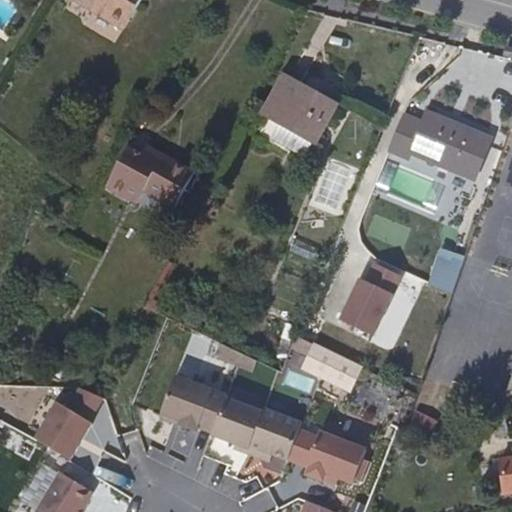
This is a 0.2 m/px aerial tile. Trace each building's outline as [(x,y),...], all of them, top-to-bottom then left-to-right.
[(67,0),(116,28),(131,0),(67,0)] [(312,146),(334,107),(282,77),(260,115),(312,146)] [(474,178),(491,136),(425,107),(420,118),(400,110),(385,146),(405,155),(408,149),(474,178)] [(283,133),(278,144),(307,157),(312,146),(283,133)] [(176,214),(194,183),(129,146),(104,189),(140,209),(147,197),(176,214)] [(363,281),(391,295),(400,277),(373,263),(363,281)] [(363,281),(360,279),(340,319),(371,335),(391,295),(363,281)] [(347,395),(358,371),(311,349),(299,373),(347,395)] [(511,385),(511,349),(502,383),(505,384),(511,385)] [(223,390),(175,368),(158,404),(178,413),(176,417),(193,425),(195,421),(208,427),(221,394),(223,390)] [(511,385),(505,384),(498,404),(500,408),(511,400),(511,385)] [(67,409),(91,422),(102,402),(78,389),(67,409)] [(259,410),(221,394),(208,427),(208,429),(234,442),(236,439),(246,443),(259,410)] [(85,425),(52,404),(29,440),(63,462),(85,425)] [(178,413),(158,404),(157,408),(176,417),(178,413)] [(285,460),(298,431),(301,424),(260,407),(259,410),(246,443),(243,451),(256,457),(259,450),(270,454),(285,461),(285,460)] [(304,468),(318,440),(298,431),(285,460),(304,469),(304,468)] [(325,477),(339,444),(320,434),(318,440),(304,468),(306,469),(303,476),(321,485),(325,477)] [(246,443),(236,439),(234,442),(232,446),(243,451),(246,443)] [(366,456),(339,444),(325,477),(335,482),(350,489),(351,486),(357,488),(367,468),(361,466),(366,456)] [(259,450),(256,457),(267,461),(270,454),(259,450)] [(511,461),(494,464),(499,500),(511,498),(511,461)] [(76,511),(86,495),(53,475),(30,511),(76,511)] [(335,482),(325,477),(321,485),(332,490),(335,482)]
